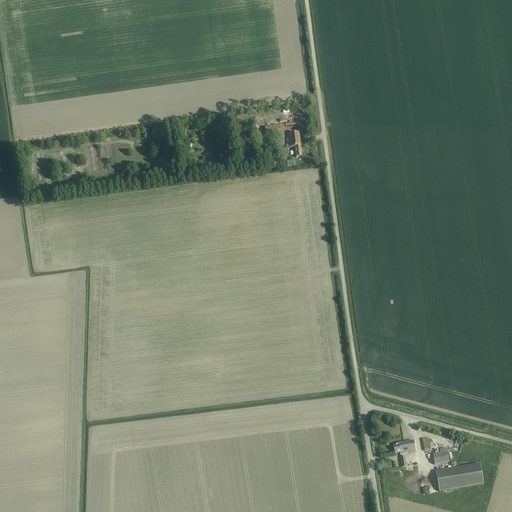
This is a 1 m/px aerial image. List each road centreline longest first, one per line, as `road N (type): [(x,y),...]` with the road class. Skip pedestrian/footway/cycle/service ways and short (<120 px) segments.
road 1 (unclassified): [(361,404),(306,0)]
road 2 (unclassified): [(511,443),(361,404)]
